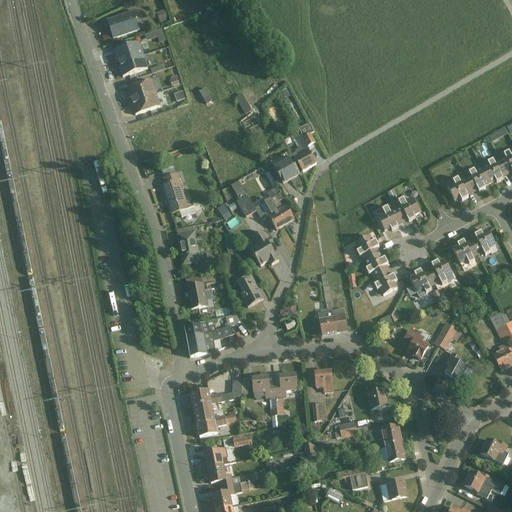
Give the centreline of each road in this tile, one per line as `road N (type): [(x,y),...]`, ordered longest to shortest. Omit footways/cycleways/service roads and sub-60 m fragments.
road 1 (residential): [(69,0),(155,230),(183,375)]
road 2 (residential): [(261,353),(295,264),(309,190),(330,162)]
road 3 (residential): [(261,353),(360,353),(409,383)]
road 4 (residential): [(183,375),(167,405),(192,511)]
